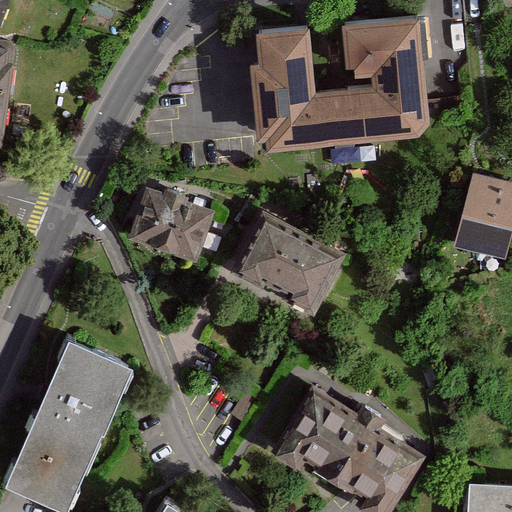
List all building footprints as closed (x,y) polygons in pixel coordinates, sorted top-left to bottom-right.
[(311,38),(251,42),(259,157),(418,146),(430,132),(423,30),(347,35),(350,77),(376,75),(378,98),(315,102),(311,38)] [(0,53),(0,157),(21,57),(0,53)] [(511,251),(511,195),(469,184),(450,257),(507,272),(511,251)] [(151,188),(128,243),(194,270),(216,215),(151,188)] [(263,222),(235,278),(315,318),(343,262),(263,222)] [(75,511),(134,377),(70,350),(8,495),(49,511),(75,511)] [(315,395),(276,463),(361,511),(392,511),(424,458),(315,395)] [(511,511),(511,490),(471,488),(469,511),(511,511)]
